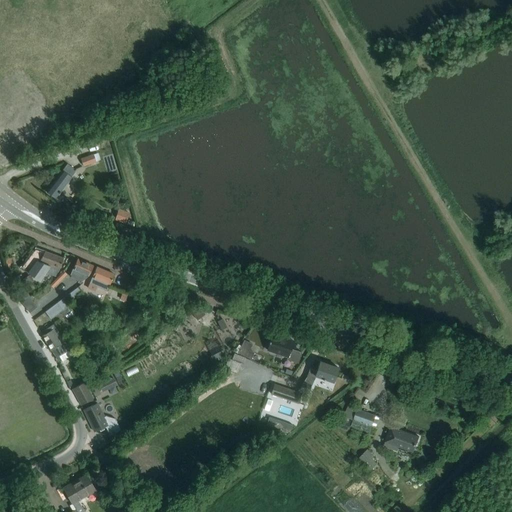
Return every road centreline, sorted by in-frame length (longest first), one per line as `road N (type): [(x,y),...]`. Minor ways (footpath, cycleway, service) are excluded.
road 1 (tertiary): [(511,384),(85,243),(8,201)]
road 2 (track): [(511,324),(321,0)]
road 3 (unclassified): [(0,488),(73,458),(82,434),(0,281)]
road 4 (unknown): [(81,447),(122,460),(235,373),(288,382)]
